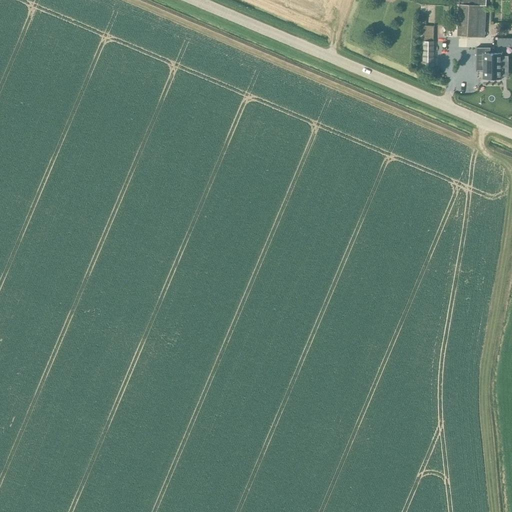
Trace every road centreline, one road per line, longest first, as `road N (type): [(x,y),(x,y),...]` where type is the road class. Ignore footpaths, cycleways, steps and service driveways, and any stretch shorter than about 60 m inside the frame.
road 1 (unclassified): [(511,134),(192,0)]
road 2 (track): [(511,197),(482,387),(494,511)]
